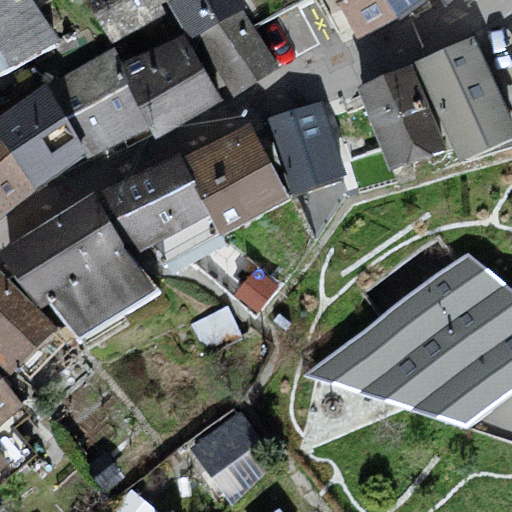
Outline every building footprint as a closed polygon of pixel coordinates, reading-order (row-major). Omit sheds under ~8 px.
[(0,0),(0,79),(71,46),(39,0),(0,0)] [(159,0),(87,0),(112,42),(165,12),(159,0)] [(194,38),(245,8),(240,0),(170,0),(194,38)] [(384,0),(336,0),(358,38),(397,17),(384,0)] [(384,0),(397,17),(400,21),(430,0),(443,0),(446,4),(452,0),(384,0)] [(194,38),(233,95),(280,65),(245,8),(194,38)] [(125,60),(160,129),(220,99),(184,31),(125,60)] [(511,118),(474,35),(416,61),(462,161),(511,138),(511,118)] [(0,131),(0,231),(110,152),(160,129),(125,60),(122,55),(0,131)] [(412,65),(357,86),(389,171),(445,149),(412,65)] [(326,106),(268,125),(299,201),(353,177),(326,106)] [(268,125),(196,153),(237,231),(299,201),(268,125)] [(196,153),(110,190),(130,221),(168,264),(237,231),(196,153)] [(105,198),(17,252),(49,306),(94,346),(173,291),(105,198)] [(511,393),(511,289),(467,255),(303,377),(466,427),(511,393)] [(6,264),(0,269),(0,364),(17,380),(64,336),(6,264)] [(0,438),(36,411),(0,368),(0,438)]
